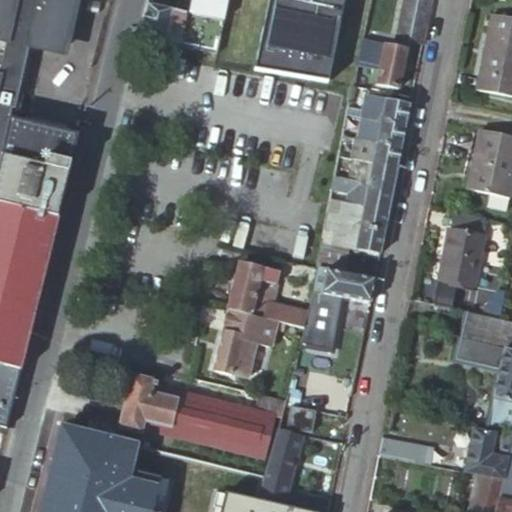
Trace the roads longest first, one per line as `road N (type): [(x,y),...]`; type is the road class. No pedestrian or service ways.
road 1 (residential): [(0,511),(131,0)]
road 2 (residential): [(347,511),(451,0)]
